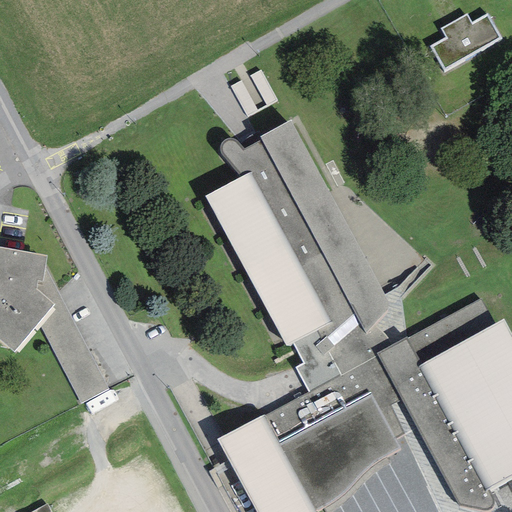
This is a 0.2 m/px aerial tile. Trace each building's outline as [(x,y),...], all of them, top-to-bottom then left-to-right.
[(466,15),(442,29),(446,37),(431,46),(445,71),(501,39),(487,14),(471,23),(466,15)] [(392,308),(290,122),(259,137),(261,141),(244,149),(239,142),(233,138),(228,138),(223,141),(220,146),(220,148),(220,153),(241,179),(205,198),(288,345),(295,341),(303,366),(295,368),(310,394),(377,354),(392,345),(372,326),(392,308)] [(0,340),(14,352),(38,324),(54,304),(36,289),(37,280),(43,281),(45,267),(47,255),(0,247),(0,340)] [(107,389),(45,267),(43,281),(37,280),(36,289),(54,304),(38,324),(81,405),(107,389)] [(392,345),(377,354),(310,394),(217,439),(255,511),(316,511),(337,500),(353,483),(364,471),(378,459),(400,449),(394,439),(405,435),(391,405),(401,400),(456,505),(479,510),(488,508),(491,504),(490,498),(485,490),(511,475),(511,329),(506,319),(494,325),(479,300),(408,338),(407,336),(392,345)]
